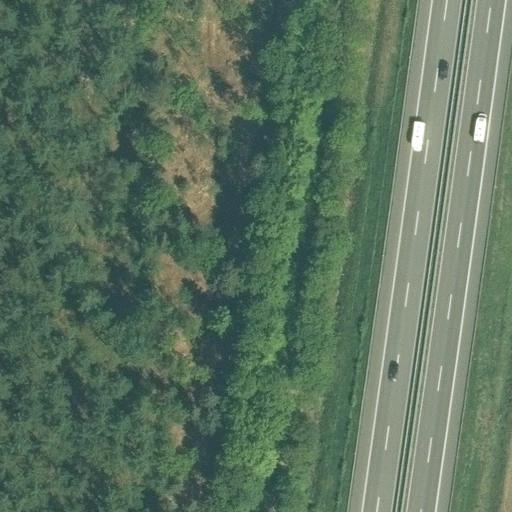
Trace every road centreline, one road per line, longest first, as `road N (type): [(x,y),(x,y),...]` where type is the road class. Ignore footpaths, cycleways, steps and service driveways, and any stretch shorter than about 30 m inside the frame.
road 1 (motorway): [(447,0),(375,511)]
road 2 (motorway): [(419,511),(490,0)]
